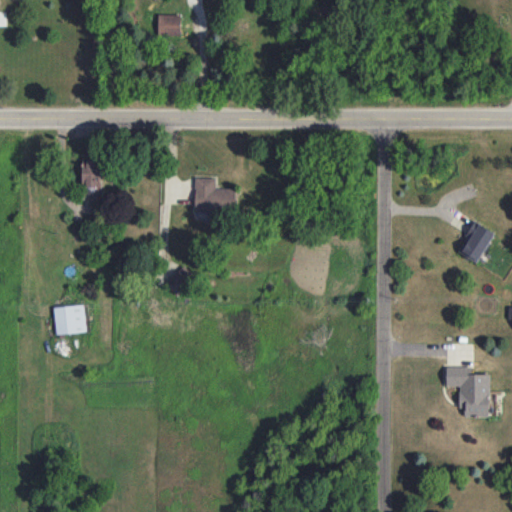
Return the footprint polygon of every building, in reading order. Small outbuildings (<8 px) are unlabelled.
[(180,35),(180,14),(158,14),(158,35),(180,35)] [(81,153),(83,187),(101,186),(99,152),(81,153)] [(235,212),(235,188),(216,188),(215,177),(195,177),(195,212),(235,212)] [(457,251),(477,263),(494,232),(475,221),(457,251)] [(165,281),(176,296),(196,280),(184,266),(165,281)] [(55,333),(85,332),(84,304),(54,306),(55,333)] [(489,416),(490,374),(471,373),(472,367),(446,366),(446,385),(459,386),(459,408),(464,408),(464,415),(489,416)]
